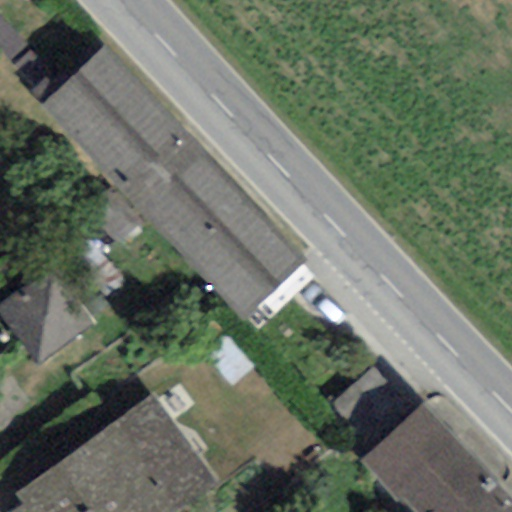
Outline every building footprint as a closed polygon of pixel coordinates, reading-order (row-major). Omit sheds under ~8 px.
[(0,53),(40,103),(59,88),(0,15),(0,53)] [(59,88),(40,103),(245,323),(310,262),(105,45),(59,88)] [(0,309),(0,319),(37,366),(94,319),(52,268),(0,309)] [(24,506),(15,511),(180,511),(218,485),(149,400),(16,495),(24,506)] [(511,511),(511,504),(421,406),(360,462),(407,511),(511,511)]
